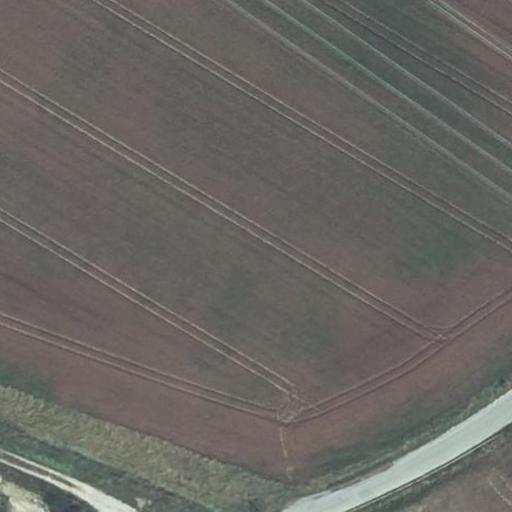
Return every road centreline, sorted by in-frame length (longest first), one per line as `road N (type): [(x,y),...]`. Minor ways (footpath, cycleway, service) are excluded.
road 1 (tertiary): [(511,404),(423,461),(307,511)]
road 2 (track): [(0,448),(94,487),(129,511)]
